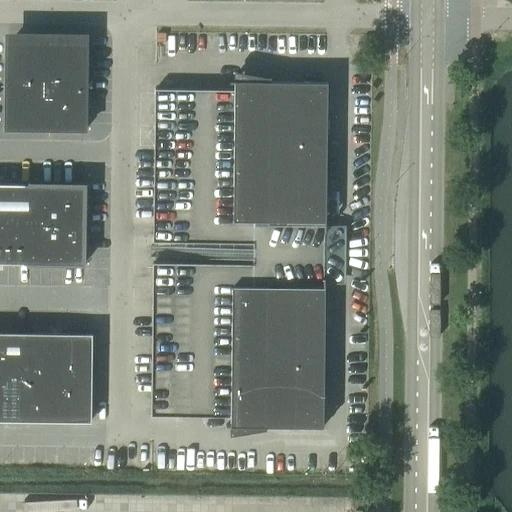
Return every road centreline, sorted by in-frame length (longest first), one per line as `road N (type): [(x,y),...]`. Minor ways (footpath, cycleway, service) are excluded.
road 1 (tertiary): [(423,511),(428,12)]
road 2 (unclassified): [(118,438),(124,11)]
road 3 (unclassified): [(428,12),(124,11)]
road 4 (unclassified): [(124,11),(0,11)]
